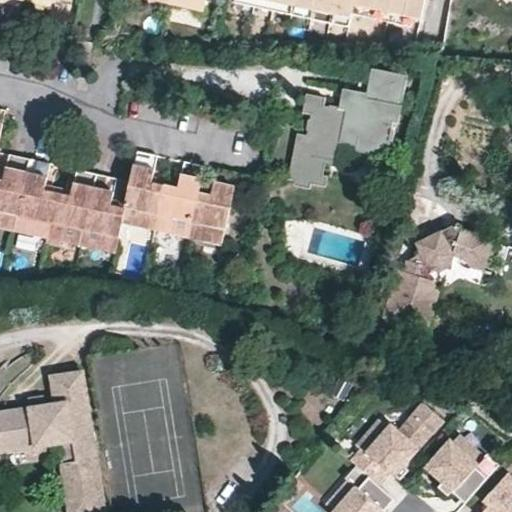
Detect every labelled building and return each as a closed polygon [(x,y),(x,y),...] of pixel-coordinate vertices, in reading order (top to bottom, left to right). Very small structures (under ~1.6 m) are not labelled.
[(169,0),(169,4),(203,11),(205,0),(169,0)] [(272,11),(274,2),(264,0),(254,0),(254,8),(272,11)] [(264,0),(274,2),(293,6),(311,10),(331,15),(350,19),(370,23),(370,19),(372,10),(391,14),(397,15),(415,20),(421,21),(424,0),(264,0)] [(291,16),(293,6),(274,2),(272,11),(291,16)] [(310,20),(311,10),(293,6),(291,16),(310,20)] [(446,39),(483,48),(490,17),(454,8),(446,39)] [(329,24),(331,15),(311,10),(310,20),(329,24)] [(372,10),(370,19),(389,23),(391,14),(372,10)] [(348,28),(350,19),(331,15),(329,24),(348,28)] [(415,20),(397,15),(395,24),(414,28),(415,20)] [(370,23),(350,19),(348,28),(368,33),(370,23)] [(408,83),(371,76),(367,100),(356,98),(352,97),(350,98),(349,101),(348,104),(346,111),(341,110),(341,108),(334,106),(329,105),(329,108),(325,107),(327,98),(308,94),(304,112),(313,114),(312,121),(309,120),(307,130),(310,130),(309,136),(298,133),(289,178),(309,182),(309,177),(324,180),(328,159),(334,160),(337,141),(343,143),(344,138),(360,142),(359,146),(389,152),(391,141),(394,142),(396,131),(392,130),(394,120),(401,122),(408,83)] [(137,151),(130,181),(124,207),(121,222),(155,230),(166,184),(152,182),(158,156),(148,153),(137,151)] [(0,179),(0,227),(14,230),(30,159),(19,157),(9,154),(3,180),(0,179)] [(45,190),(50,164),(44,162),(30,159),(14,230),(48,237),(58,192),(45,190)] [(155,230),(189,238),(199,192),(205,166),(193,163),(184,161),(179,188),(166,184),(155,230)] [(221,246),(238,173),(228,171),(217,168),(211,194),(199,192),(189,238),(221,246)] [(81,244),(96,174),(86,171),(76,169),(71,194),(58,192),(48,237),(81,244)] [(111,204),(116,178),(109,177),(96,174),(81,244),(115,252),(121,222),(124,207),(111,204)] [(399,275),(384,323),(430,338),(443,299),(442,293),(437,287),(429,285),(432,276),(443,279),(455,273),(456,269),(488,279),(499,244),(464,233),(460,225),(416,245),(423,262),(408,269),(406,277),(399,275)] [(104,511),(83,370),(51,375),(55,403),(0,411),(0,459),(0,460),(0,457),(0,453),(51,446),(55,449),(59,452),(67,511),(104,511)] [(366,443),(355,456),(360,461),(379,477),(391,464),(397,469),(404,476),(413,466),(408,462),(437,429),(416,411),(403,426),(395,419),(392,423),(370,447),(366,443)] [(370,447),(392,423),(385,417),(364,441),(366,443),(370,447)] [(464,431),(458,438),(482,460),(488,453),(464,431)] [(458,438),(455,435),(429,463),(450,482),(456,488),(464,479),(466,480),(470,474),(483,485),(504,461),(491,450),(488,453),(482,460),(458,438)] [(373,494),(384,482),(379,477),(360,461),(349,474),(352,476),(359,482),(337,507),(334,510),(336,511),(390,511),(386,508),(378,500),(379,499),(373,494)] [(511,511),(511,469),(488,497),(493,502),(485,511),(484,511),(511,511)] [(478,490),(483,485),(470,474),(466,480),(478,490)] [(337,507),(359,482),(352,476),(330,501),(337,507)] [(466,480),(464,479),(456,488),(470,499),(478,490),(466,480)] [(379,499),(390,487),(384,482),(373,494),(379,499)] [(386,508),(398,494),(390,487),(379,499),(378,500),(386,508)]
